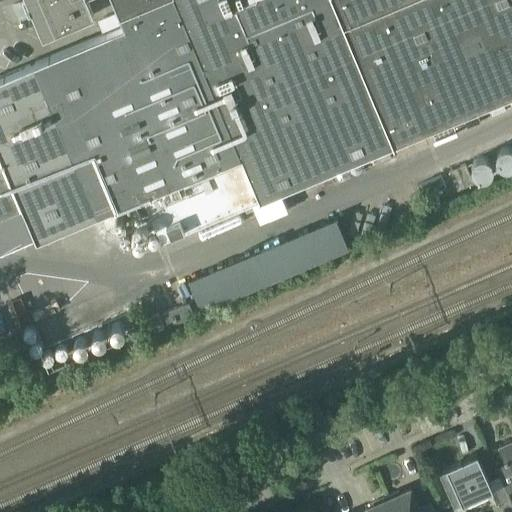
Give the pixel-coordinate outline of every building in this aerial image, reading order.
[(163,239),(212,219),(511,93),(511,0),(113,0),(124,25),(53,55),(55,47),(29,34),(26,53),(39,54),(41,60),(0,76),(0,215),(23,206),(38,239),(98,214),(124,203),(138,237),(158,229),(162,239),(162,241),(164,240),(163,239)] [(28,0),(44,36),(94,14),(87,0),(28,0)] [(457,188),(473,181),(466,163),(450,170),(457,188)] [(422,195),(446,185),(441,174),(418,184),(422,195)] [(194,315),(189,302),(163,312),(168,325),(194,315)] [(155,331),(165,327),(159,314),(149,318),(155,331)] [(511,438),(499,444),(507,463),(496,468),(507,492),(511,489),(511,438)] [(454,508),(493,491),(477,454),(446,468),(448,471),(440,475),(454,508)] [(420,507),(411,488),(400,492),(399,489),(386,495),(394,511),(435,511),(431,502),(420,507)] [(394,511),(386,495),(374,500),(376,503),(365,508),(366,511),(394,511)]
